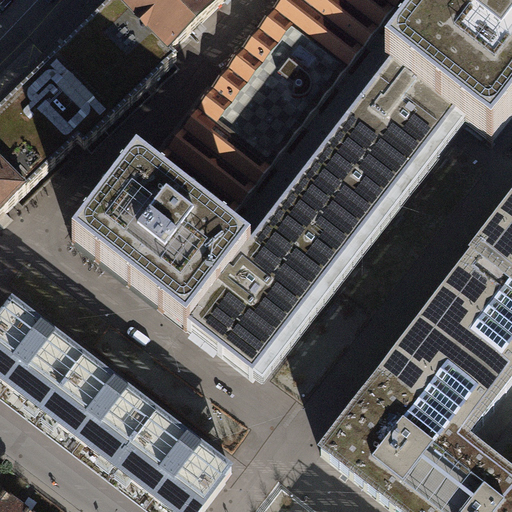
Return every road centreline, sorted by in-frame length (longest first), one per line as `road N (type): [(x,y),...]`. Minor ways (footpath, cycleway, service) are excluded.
road 1 (residential): [(511,167),(279,471)]
road 2 (residential): [(30,283),(279,471)]
road 3 (residential): [(0,431),(107,511)]
